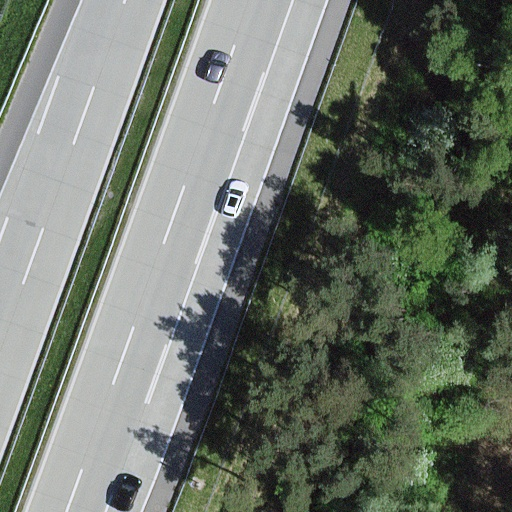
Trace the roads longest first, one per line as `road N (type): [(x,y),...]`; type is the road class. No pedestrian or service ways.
road 1 (motorway): [(64,511),(250,0)]
road 2 (motorway): [(122,0),(0,344)]
